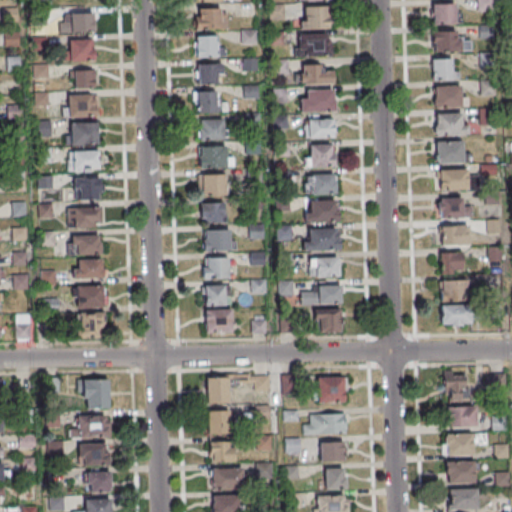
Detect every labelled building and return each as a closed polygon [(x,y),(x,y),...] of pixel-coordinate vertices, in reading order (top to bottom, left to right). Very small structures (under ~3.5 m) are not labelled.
[(456,4),(430,4),(430,25),(456,25),(456,4)] [(328,28),(328,6),(298,6),(299,28),(328,28)] [(222,29),(222,7),(194,7),(194,29),(222,29)] [(93,32),(93,13),(58,13),(58,32),(93,32)] [(431,31),(431,51),(460,51),(460,31),(431,31)] [(8,44),(17,42),(15,35),(6,37),(8,44)] [(194,56),(217,56),(217,35),(194,35),(194,56)] [(329,55),(329,35),(296,35),(296,56),(329,55)] [(93,39),(66,39),(66,60),(93,60),(93,39)] [(6,71),(19,71),(19,57),(6,57),(6,71)] [(431,58),(431,79),(456,79),(456,71),(452,71),(452,58),(431,58)] [(195,63),(195,83),(221,83),(221,63),(195,63)] [(332,83),(332,64),(296,64),(296,83),(332,83)] [(94,69),(66,69),(66,88),(94,88),(94,69)] [(480,96),(494,96),(494,80),(480,80),(480,96)] [(464,107),(464,86),(431,86),(431,107),(464,107)] [(334,111),(334,90),(299,90),(299,111),(334,111)] [(217,91),(195,91),(195,111),(217,111),(217,91)] [(95,116),(95,95),(65,95),(65,117),(95,116)] [(467,124),(461,124),(461,113),(434,113),(434,135),(467,135),(467,124)] [(223,139),(223,119),(197,119),(198,139),(223,139)] [(333,137),(333,119),(304,119),(304,137),(333,137)] [(65,123),(65,144),(96,144),(96,123),(65,123)] [(435,142),(435,163),(463,163),(463,142),(435,142)] [(304,145),(304,167),(334,167),(334,145),(304,145)] [(229,168),(229,146),(197,146),(197,168),(229,168)] [(98,171),(98,151),(65,151),(65,171),(98,171)] [(466,189),(466,169),(436,169),(436,189),(466,189)] [(225,174),(197,174),(197,195),(225,195),(225,174)] [(335,174),(304,174),(304,194),(335,194),(335,174)] [(70,178),(70,199),(99,199),(99,178),(70,178)] [(463,198),(436,198),(436,218),(463,218),(463,198)] [(337,200),(304,200),(304,222),(337,222),(337,200)] [(224,202),(200,202),(200,222),(224,222),(224,202)] [(66,206),(66,224),(100,224),(100,206),(66,206)] [(467,245),(467,225),(438,225),(438,245),(467,245)] [(301,250),(339,250),(339,228),(307,228),(307,239),(301,239),(301,250)] [(201,229),(201,250),(229,250),(229,229),(201,229)] [(100,254),(100,235),(66,235),(66,254),(100,254)] [(461,252),(438,252),(438,273),(461,273),(461,252)] [(201,278),(227,278),(227,257),(201,257),(201,278)] [(338,276),(338,257),(308,257),(308,276),(338,276)] [(71,278),(103,278),(103,259),(71,259),(71,278)] [(54,271),(40,271),(40,285),(54,285),(54,271)] [(467,302),(467,280),(439,280),(439,302),(467,302)] [(104,286),(72,285),(72,309),(77,309),(76,336),(102,337),(104,286)] [(228,305),(228,285),(203,285),(203,305),(228,305)] [(340,303),(340,286),(299,286),(299,303),(340,303)] [(41,298),(41,312),(57,312),(57,298),(41,298)] [(439,325),(469,326),(469,306),(440,305),(439,325)] [(230,331),(230,309),(204,309),(204,331),(230,331)] [(315,332),(340,332),(340,309),(315,309),(315,332)] [(14,340),(30,340),(30,313),(14,313),(14,340)] [(252,319),(252,332),(263,332),(263,319),(252,319)] [(443,373),(443,402),(463,402),(463,373),(443,373)] [(228,403),(228,376),(205,376),(205,403),(228,403)] [(251,391),(268,391),(268,376),(251,376),(251,391)] [(316,402),(343,402),(343,376),(316,376),(316,402)] [(75,379),(75,398),(85,398),(85,407),(108,407),(108,379),(75,379)] [(475,426),(475,406),(445,406),(445,426),(475,426)] [(230,411),(206,411),(207,433),(230,433),(230,411)] [(310,424),(302,424),(302,433),(345,433),(345,413),(310,413),(310,424)] [(110,436),(110,416),(77,416),(77,427),(69,427),(69,436),(110,436)] [(442,455),(472,455),(472,443),(484,443),(484,433),(442,434),(442,455)] [(24,446),(32,446),(32,437),(25,436),(24,446)] [(233,461),(233,441),(208,441),(208,461),(233,461)] [(318,442),(318,460),(343,460),(343,442),(318,442)] [(75,444),(75,463),(109,463),(109,444),(75,444)] [(271,478),(271,462),(255,462),(255,478),(271,478)] [(444,483),(472,483),(472,462),(444,462),(444,483)] [(242,489),(242,468),(210,468),(210,489),(242,489)] [(323,468),(323,488),(345,488),(345,468),(323,468)] [(110,492),(110,472),(86,472),(86,492),(110,492)] [(476,509),(476,489),(448,489),(448,509),(476,509)] [(210,511),(237,511),(238,495),(211,495),(210,511)] [(346,511),(347,496),(315,496),(314,511),(346,511)] [(110,511),(111,500),(83,500),(83,511),(110,511)]
